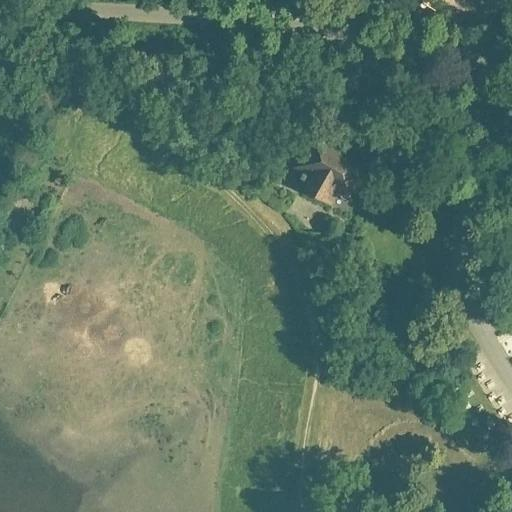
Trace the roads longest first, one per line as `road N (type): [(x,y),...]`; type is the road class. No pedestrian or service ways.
road 1 (residential): [(481,44),(129,13),(0,11)]
road 2 (unclassified): [(511,378),(472,316),(456,263),(486,80),(481,44)]
